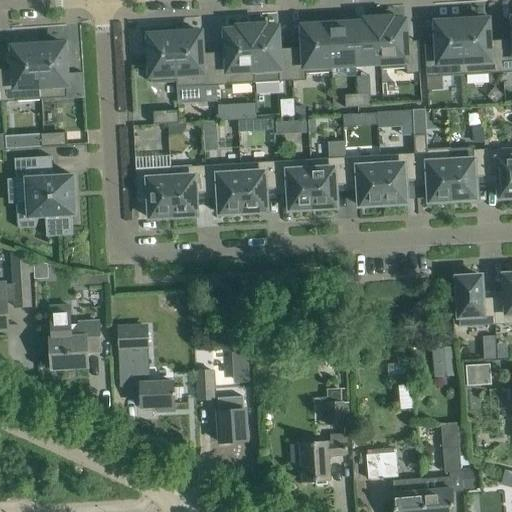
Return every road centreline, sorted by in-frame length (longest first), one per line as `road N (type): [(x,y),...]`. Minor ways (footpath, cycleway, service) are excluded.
road 1 (residential): [(103,0),(119,253),(511,233)]
road 2 (unclassified): [(185,502),(0,418)]
